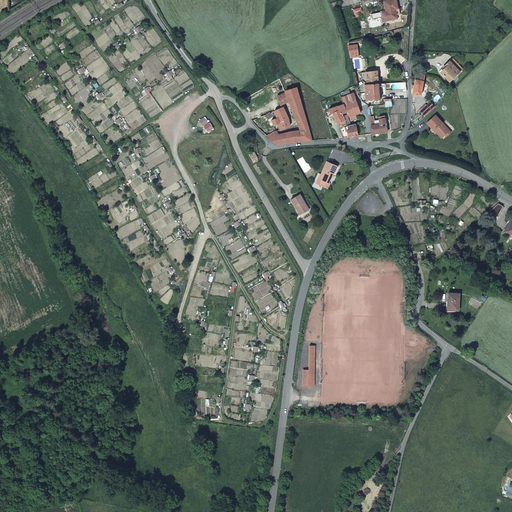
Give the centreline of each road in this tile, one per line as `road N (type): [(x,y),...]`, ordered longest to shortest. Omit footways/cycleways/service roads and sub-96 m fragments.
road 1 (secondary): [(270,511),(310,270)]
road 2 (residential): [(376,175),(418,261),(418,321),(448,346)]
road 3 (residential): [(448,346),(405,440),(388,511)]
road 4 (residential): [(231,133),(310,270)]
road 5 (residential): [(402,136),(413,0)]
road 6 (residential): [(365,146),(273,146),(249,123)]
road 7 (unclassified): [(217,98),(147,0)]
